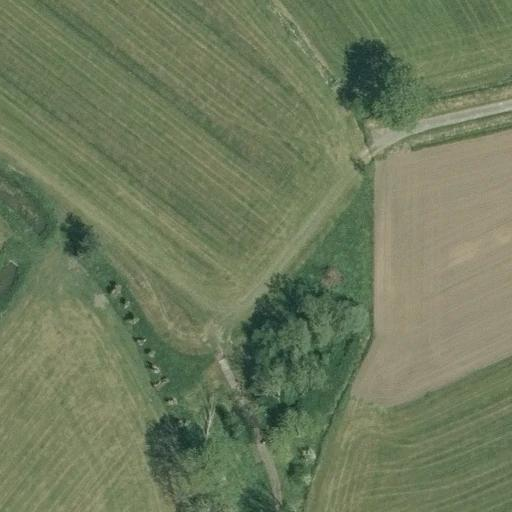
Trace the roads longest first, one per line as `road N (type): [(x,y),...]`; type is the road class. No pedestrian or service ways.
road 1 (track): [(0,145),(211,304),(235,310),(269,284),(361,162),(389,138)]
road 2 (unclassified): [(511,104),(389,138)]
